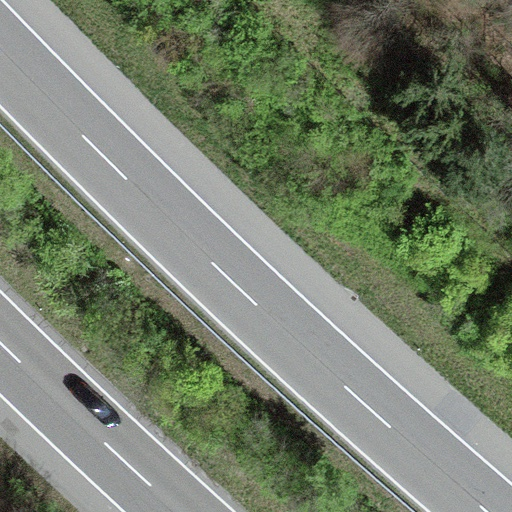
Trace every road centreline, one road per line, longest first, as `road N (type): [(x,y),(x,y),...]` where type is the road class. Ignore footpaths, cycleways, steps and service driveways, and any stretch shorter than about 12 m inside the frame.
road 1 (motorway): [(487,511),(247,297),(0,52)]
road 2 (motorway): [(0,342),(179,511)]
